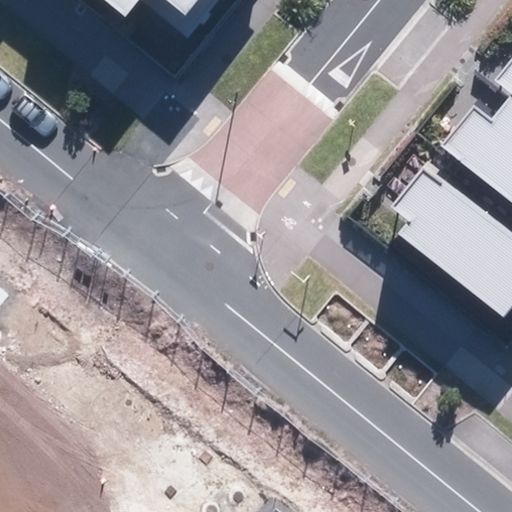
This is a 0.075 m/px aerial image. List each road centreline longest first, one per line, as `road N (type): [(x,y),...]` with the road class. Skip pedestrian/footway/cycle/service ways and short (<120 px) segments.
road 1 (tertiary): [(170,248),(493,511)]
road 2 (residential): [(170,248),(374,0)]
road 3 (tertiary): [(0,108),(170,248)]
